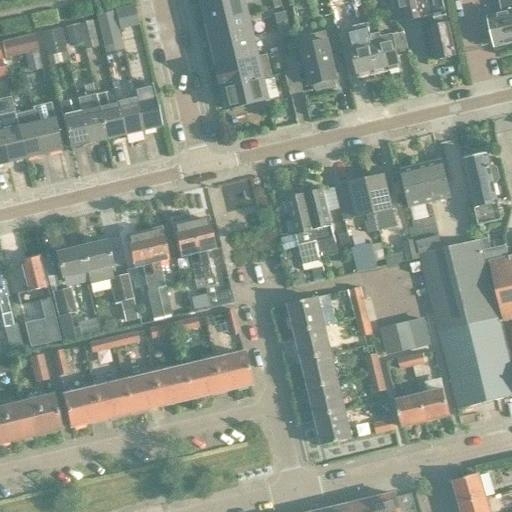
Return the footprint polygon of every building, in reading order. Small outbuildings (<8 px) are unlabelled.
[(208,26),(248,16),(243,0),(222,0),(203,5),(208,26)] [(398,0),(404,23),(423,18),(434,15),(445,13),(444,6),(442,0),(398,0)] [(511,0),(498,0),(502,15),(488,18),(495,47),(511,43),(511,0)] [(132,8),(114,13),(117,25),(135,20),(132,8)] [(276,23),(288,21),(286,13),(274,15),(276,23)] [(436,27),(429,29),(436,61),(455,56),(445,13),(434,15),(436,27)] [(213,47),(253,37),(248,16),(208,26),(213,47)] [(120,40),(114,17),(97,21),(103,44),(120,40)] [(288,21),(276,23),(278,31),(290,28),(288,21)] [(91,22),(79,25),(84,45),(96,42),(91,22)] [(377,22),(368,25),(369,29),(380,75),(388,73),(388,72),(400,69),(392,36),(381,38),(377,22)] [(368,25),(347,30),(351,46),(359,79),(371,76),(371,77),(380,75),(369,29),(368,25)] [(70,46),(81,43),(77,26),(65,29),(70,46)] [(42,34),(47,53),(62,50),(58,30),(42,34)] [(334,67),(331,54),(330,54),(325,32),(299,38),(311,86),(314,86),(315,91),(335,86),(334,81),(337,80),(334,67)] [(19,56),(38,52),(34,35),(15,40),(19,56)] [(253,37),(213,47),(218,68),(258,58),(258,57),(253,37)] [(19,56),(15,40),(1,43),(5,60),(19,56)] [(37,53),(26,56),(29,71),(40,68),(37,53)] [(263,79),(263,80),(272,78),(267,55),(258,57),(258,58),(218,68),(223,89),(263,79)] [(290,73),(298,71),(295,59),(287,61),(290,73)] [(298,71),(290,73),(285,74),(290,95),(303,92),(298,71)] [(263,79),(223,89),(229,111),(252,105),(252,107),(266,103),(266,102),(268,101),(263,80),(263,79)] [(92,84),(83,86),(86,98),(95,96),(92,84)] [(150,85),(131,89),(132,90),(141,131),(160,127),(161,127),(151,85),(150,85)] [(125,102),(116,104),(123,135),(141,131),(132,90),(131,89),(131,87),(122,89),(125,102)] [(104,94),(95,96),(105,140),(123,135),(116,104),(107,106),(104,94)] [(86,98),(77,100),(80,113),(87,144),(105,140),(95,96),(86,98)] [(68,102),(59,104),(69,148),(87,144),(80,113),(71,115),(68,102)] [(31,108),(31,111),(42,155),(61,150),(49,103),(31,108)] [(14,115),(17,128),(24,159),(42,155),(31,111),(14,115)] [(24,159),(17,128),(0,132),(0,136),(6,163),(24,159)] [(493,167),(489,168),(486,154),(484,155),(481,153),(472,155),(470,158),(464,160),(479,225),(501,220),(493,184),(497,183),(499,179),(497,169),(493,167)] [(401,172),(410,207),(449,198),(441,162),(401,172)] [(384,176),(366,180),(379,231),(396,226),(384,176)] [(221,184),(226,211),(257,204),(251,177),(221,184)] [(371,233),(379,231),(366,180),(349,184),(352,198),(344,200),(349,220),(366,216),(371,233)] [(322,190),(305,194),(321,259),(338,255),(322,190)] [(305,194),(287,199),(305,270),(320,267),(318,260),(321,259),(305,194)] [(205,289),(189,222),(188,222),(187,216),(175,219),(177,228),(172,229),(179,259),(188,256),(194,280),(193,280),(195,291),(204,289),(205,289)] [(412,223),(420,256),(442,250),(434,218),(412,223)] [(205,289),(204,289),(206,295),(209,307),(209,309),(233,304),(230,290),(217,294),(212,275),(211,275),(205,252),(214,250),(207,220),(203,222),(202,219),(189,222),(205,289)] [(155,230),(143,233),(156,290),(164,288),(162,280),(171,277),(168,261),(167,261),(161,231),(156,233),(155,230)] [(154,320),(162,318),(159,305),(156,290),(143,233),(130,236),(130,239),(126,240),(133,270),(142,267),(154,320)] [(349,243),(347,235),(339,236),(341,245),(349,243)] [(403,243),(407,262),(419,259),(414,240),(403,243)] [(511,377),(479,241),(442,250),(420,256),(458,410),(511,397),(511,377)] [(80,248),(86,273),(89,285),(109,281),(114,303),(132,299),(126,276),(113,280),(110,267),(111,267),(105,242),(80,248)] [(351,249),(356,268),(374,264),(369,245),(351,249)] [(61,279),(86,273),(80,248),(55,254),(61,279)] [(511,257),(488,263),(503,322),(511,319),(511,257)] [(20,293),(16,294),(19,306),(39,301),(42,313),(44,320),(24,325),(18,326),(23,349),(29,347),(57,341),(51,311),(37,258),(19,262),(25,286),(26,292),(20,293)] [(0,274),(0,316),(3,328),(12,325),(0,274)] [(297,274),(291,275),(294,286),(305,284),(303,278),(297,274)] [(164,288),(156,290),(159,305),(162,318),(171,316),(165,291),(164,288)] [(58,317),(75,313),(70,289),(52,293),(58,317)] [(193,311),(209,307),(206,295),(191,299),(193,311)] [(295,334),(324,327),(336,324),(329,296),(288,305),(295,334)] [(352,301),(356,320),(367,317),(363,299),(352,301)] [(131,301),(121,304),(126,320),(136,318),(131,301)] [(233,310),(224,313),(227,324),(235,322),(233,310)] [(372,335),(367,317),(356,320),(361,338),(372,335)] [(196,319),(184,322),(186,330),(198,328),(196,319)] [(410,324),(409,324),(415,348),(429,344),(423,321),(421,321),(421,320),(410,323),(410,324)] [(184,322),(172,325),(174,333),(186,330),(184,322)] [(238,334),(235,322),(227,324),(230,336),(238,334)] [(409,324),(396,328),(401,351),(415,348),(409,324)] [(163,336),(174,333),(172,325),(161,327),(163,336)] [(163,336),(161,327),(149,330),(151,339),(163,336)] [(331,355),(324,327),(295,334),(302,362),(331,355)] [(388,354),(401,351),(396,328),(382,331),(388,354)] [(136,333),(124,336),(126,345),(138,342),(136,333)] [(124,336),(113,339),(115,347),(126,345),(124,336)] [(103,350),(115,347),(113,339),(101,341),(103,350)] [(22,349),(20,341),(8,344),(10,352),(22,349)] [(103,350),(101,341),(89,344),(91,353),(103,350)] [(52,353),(55,365),(64,363),(61,351),(52,353)] [(243,353),(212,360),(220,393),(250,386),(243,353)] [(422,354),(410,357),(412,367),(425,364),(422,354)] [(31,367),(44,364),(42,355),(29,358),(31,367)] [(302,362),(308,390),(338,383),(331,355),(302,362)] [(366,357),(370,376),(381,373),(376,355),(366,357)] [(400,370),(412,367),(410,357),(398,360),(400,370)] [(182,367),(190,400),(220,393),(212,360),(182,367)] [(55,365),(58,377),(66,374),(64,363),(55,365)] [(31,367),(33,375),(45,372),(44,364),(31,367)] [(182,367),(153,374),(160,407),(190,400),(182,367)] [(33,375),(35,383),(47,380),(45,372),(33,375)] [(381,373),(370,376),(374,394),(385,391),(381,373)] [(123,382),(130,414),(160,407),(153,374),(123,382)] [(123,382),(93,389),(101,421),(130,414),(123,382)] [(344,411),(338,383),(308,390),(315,417),(344,411)] [(70,428),(101,421),(93,389),(62,396),(70,428)] [(443,390),(420,396),(426,422),(450,417),(443,390)] [(51,396),(0,408),(0,445),(60,431),(51,396)] [(402,428),(426,422),(420,396),(396,402),(402,428)] [(388,404),(360,410),(363,420),(390,413),(388,404)] [(354,435),(362,433),(358,409),(349,410),(354,435)] [(351,439),(344,411),(315,417),(322,446),(351,439)] [(374,425),(376,434),(394,430),(392,420),(374,425)] [(453,482),(460,506),(486,498),(479,475),(453,482)] [(368,500),(370,511),(396,511),(392,495),(381,497),(381,496),(369,499),(370,500),(368,500)] [(489,511),(486,498),(460,506),(461,511),(489,511)] [(370,511),(368,500),(358,503),(358,502),(346,504),(346,506),(345,506),(346,511),(370,511)]
